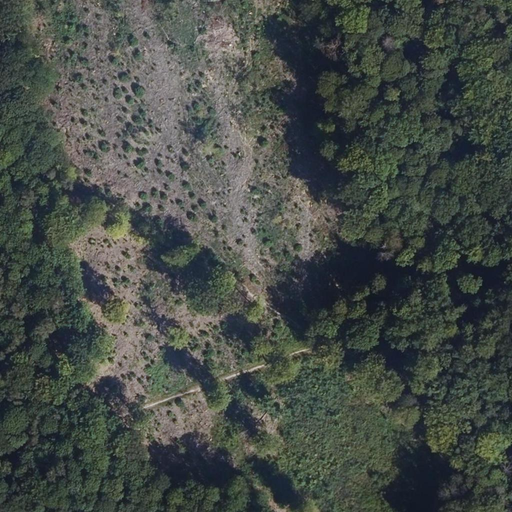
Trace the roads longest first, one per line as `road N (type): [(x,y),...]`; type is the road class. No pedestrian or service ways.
road 1 (unknown): [(335,334),(0,148)]
road 2 (unknown): [(335,334),(511,275)]
